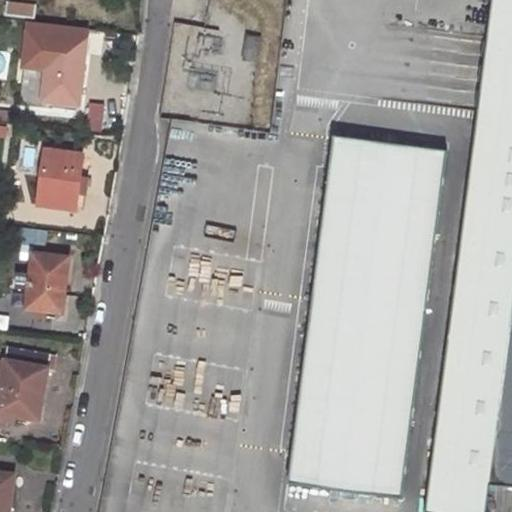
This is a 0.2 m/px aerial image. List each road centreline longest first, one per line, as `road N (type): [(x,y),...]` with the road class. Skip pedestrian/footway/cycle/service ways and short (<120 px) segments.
road 1 (residential): [(73,511),(159,0)]
road 2 (unknown): [(275,511),(270,427),(321,70),(342,0)]
